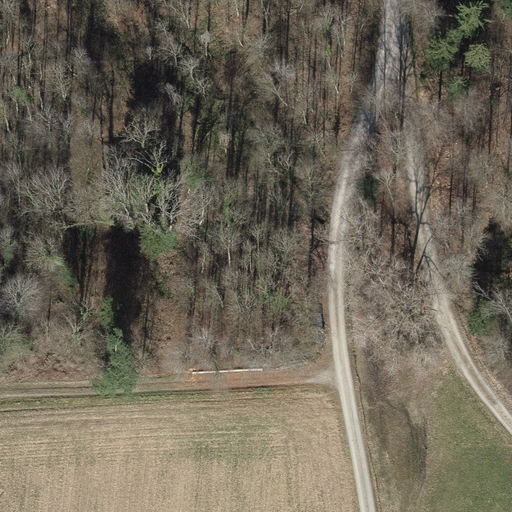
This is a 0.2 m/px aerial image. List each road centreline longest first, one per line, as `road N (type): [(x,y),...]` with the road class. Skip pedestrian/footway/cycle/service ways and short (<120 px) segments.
road 1 (track): [(368,511),(336,273),(347,179),(399,27),(396,0)]
road 2 (track): [(399,27),(442,300),(474,371),(511,423)]
road 3 (track): [(0,393),(345,376)]
